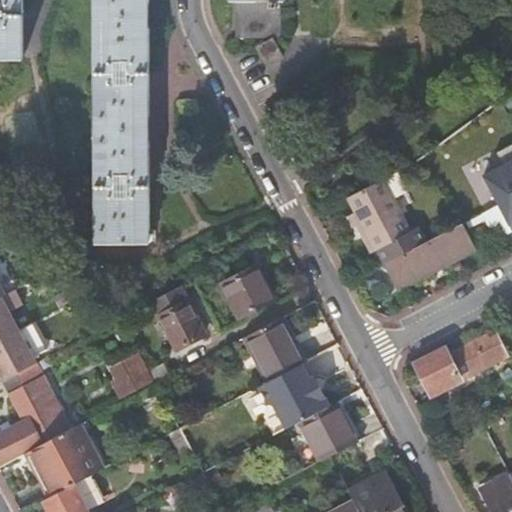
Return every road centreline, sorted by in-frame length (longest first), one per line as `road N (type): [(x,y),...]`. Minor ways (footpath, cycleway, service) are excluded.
road 1 (residential): [(194,0),(195,20),(265,163),(367,352)]
road 2 (residential): [(367,352),(451,511)]
road 3 (residential): [(367,352),(511,280)]
